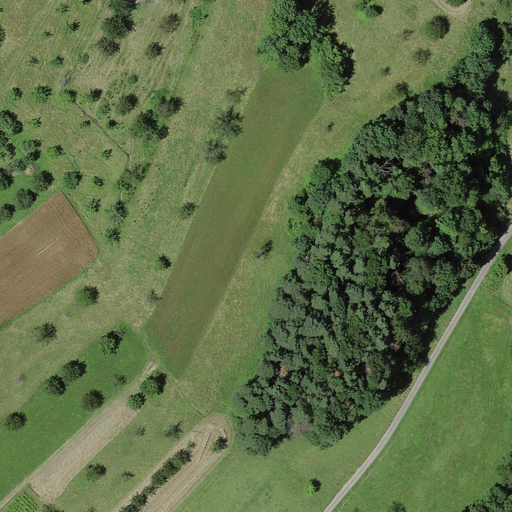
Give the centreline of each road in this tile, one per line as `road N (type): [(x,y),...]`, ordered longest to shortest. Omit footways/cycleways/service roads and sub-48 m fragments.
road 1 (unclassified): [(327,511),(381,445),(474,286)]
road 2 (track): [(0,509),(148,370)]
